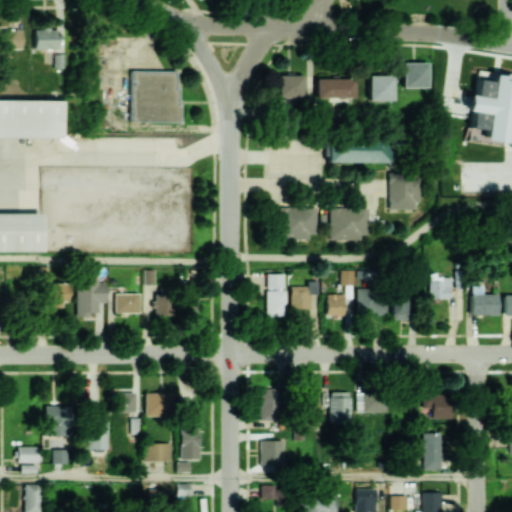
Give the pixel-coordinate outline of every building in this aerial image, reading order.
[(32,49),(56,49),(56,29),(32,28),(32,49)] [(19,30),(0,29),(0,56),(9,57),(9,49),(19,49),(19,30)] [(426,62),(401,62),(400,87),(426,87),(426,62)] [(125,69),(124,122),(175,122),(176,105),(172,105),(172,86),(167,86),(168,70),(125,69)] [(467,128),(482,130),(481,141),(503,143),(506,117),(511,118),(510,135),(511,135),(511,101),(508,101),(511,76),(486,73),(485,76),(474,75),(472,95),(465,94),(463,110),(469,111),(467,128)] [(366,100),(391,100),(391,75),(367,74),(366,100)] [(276,96),(301,96),(301,75),(276,75),(276,96)] [(353,97),(353,78),(314,78),(314,97),(353,97)] [(0,97),(0,137),(56,137),(56,98),(0,97)] [(325,162),(385,161),(384,142),(325,142),(325,162)] [(417,208),(416,174),(386,174),(387,209),(417,208)] [(314,238),(315,208),(276,207),(275,236),(314,238)] [(327,239),(366,240),(366,207),(327,207),(327,239)] [(0,250),(31,251),(32,214),(0,213),(0,250)] [(36,216),(36,225),(45,225),(45,216),(36,216)] [(338,269),(338,284),(351,285),(352,270),(338,269)] [(283,287),(283,273),(264,273),(265,287),(283,287)] [(426,297),(448,298),(449,275),(427,275),(426,297)] [(73,280),(74,316),(88,316),(88,312),(96,311),(96,302),(104,302),(104,279),(73,280)] [(196,314),(195,280),(179,281),(180,315),(196,314)] [(288,308),(308,308),(309,294),(316,294),(316,280),(305,280),(305,286),(288,285),(288,308)] [(65,306),(64,282),(46,282),(46,306),(65,306)] [(354,314),(383,315),(384,288),(354,288),(354,314)] [(264,316),(283,315),(283,290),(263,290),(264,316)] [(406,319),(405,291),(389,291),(390,319),(406,319)] [(112,312),(137,313),(138,293),(113,293),(112,312)] [(152,315),(170,315),(170,293),(152,293),(152,315)] [(342,314),(342,294),(324,293),(323,314),(342,314)] [(467,314),(495,315),(495,293),(468,293),(467,314)] [(500,316),(511,315),(511,294),(500,294),(500,316)] [(257,419),(276,420),(276,388),(258,388),(257,419)] [(451,391),(421,390),(421,406),(429,406),(429,417),(450,418),(451,391)] [(116,411),(134,411),(133,391),(116,391),(116,411)] [(298,392),(299,422),(318,421),(317,391),(298,392)] [(348,391),(327,391),(327,421),(349,421),(348,391)] [(170,392),(143,392),(143,415),(170,415),(170,392)] [(354,411),(384,410),(383,392),(354,393),(354,411)] [(180,459),(198,459),(197,404),(179,404),(180,459)] [(105,421),(86,421),(85,449),(105,449),(105,421)] [(420,469),(439,469),(440,432),(421,432),(420,469)] [(258,463),(281,464),(281,439),(258,439),(258,463)] [(141,460),(169,460),(169,442),(141,442),(141,460)] [(15,461),(38,461),(38,446),(15,446),(15,461)] [(50,463),(66,463),(65,449),(50,449),(50,463)] [(174,472),(187,471),(187,462),(174,462),(174,472)] [(22,511),(37,511),(38,483),(22,483),(22,511)] [(259,499),(272,498),(272,484),(259,485),(259,499)] [(163,488),(146,488),(146,503),(163,503),(163,488)] [(282,488),(275,488),(274,503),(281,503),(282,488)] [(353,511),(374,511),(374,488),(353,488),(353,511)] [(439,511),(440,491),(420,491),(419,511),(439,511)] [(403,494),(388,494),(388,508),(403,508),(403,494)] [(336,511),(336,498),(325,498),(325,500),(299,500),(298,511),(336,511)]
